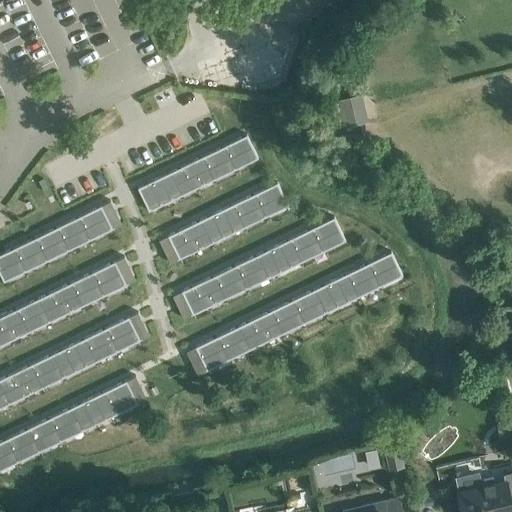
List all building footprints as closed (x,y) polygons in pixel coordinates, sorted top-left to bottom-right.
[(361,93),(338,98),(341,110),(344,124),(359,120),(356,107),(364,105),(361,93)] [(246,134),(224,144),(236,168),(256,158),(258,157),(247,133),(246,134)] [(224,144),(203,155),(214,178),(236,168),(224,144)] [(203,155),(181,165),(187,177),(198,172),(203,183),(214,178),(203,155)] [(181,165),(170,170),(182,194),(203,183),(198,172),(187,177),(181,165)] [(170,170),(137,187),(149,210),(182,194),(170,170)] [(277,181),(255,192),(266,215),(287,205),(288,204),(277,181)] [(255,192),(233,202),(245,226),(266,215),(255,192)] [(233,202),(201,218),(212,241),(245,226),(233,202)] [(101,204),(79,215),(90,238),(112,228),(113,227),(112,227),(101,204)] [(79,215),(57,225),(69,249),(90,238),(79,215)] [(333,216),(312,227),(323,250),(345,240),(345,239),(334,216),(333,216)] [(201,218),(179,229),(185,240),(195,235),(201,247),(212,241),(201,218)] [(57,225),(36,236),(47,259),(69,249),(57,225)] [(312,227),(290,237),(301,261),(323,250),(312,227)] [(179,229),(168,234),(179,258),(180,257),(201,247),(195,235),(185,240),(179,229)] [(36,236),(14,246),(26,270),(47,259),(36,236)] [(290,237),(258,253),(269,276),(301,261),(290,237)] [(4,251),(0,253),(0,273),(3,280),(4,280),(26,270),(14,246),(4,251)] [(391,251),(369,261),(380,285),(401,275),(402,274),(391,251)] [(258,253),(236,263),(247,287),(269,276),(258,253)] [(115,260),(93,271),(104,294),(126,283),(115,260)] [(369,261),(347,272),(358,295),(380,285),(369,261)] [(236,263),(214,274),(226,297),(247,287),(236,263)] [(93,271),(71,281),(83,304),(104,294),(93,271)] [(347,272),(315,288),(326,311),(358,295),(347,272)] [(214,274),(193,284),(198,296),(209,291),(215,302),(226,297),(214,274)] [(71,281),(50,291),(55,303),(66,298),(72,310),(83,304),(71,281)] [(193,284),(181,290),(193,313),(215,302),(209,291),(198,296),(193,284)] [(315,288),(293,298),(304,322),(326,311),(315,288)] [(50,291),(39,297),(50,320),(72,310),(66,298),(55,303),(50,291)] [(39,297),(17,307),(29,330),(50,320),(39,297)] [(293,298),(271,309),(283,332),(304,322),(293,298)] [(17,307),(0,315),(0,326),(1,329),(12,324),(18,336),(29,330),(17,307)] [(271,309),(250,319),(256,331),(266,326),(272,337),(283,332),(271,309)] [(129,315),(107,326),(118,350),(139,339),(140,339),(129,315)] [(250,319),(239,324),(250,348),(272,337),(266,326),(256,331),(250,319)] [(0,326),(0,344),(18,336),(12,324),(1,329),(0,326)] [(239,324),(217,335),(229,358),(250,348),(239,324)] [(107,326),(85,337),(96,360),(118,350),(107,326)] [(217,335),(195,346),(207,369),(229,358),(217,335)] [(85,337),(53,352),(64,376),(96,360),(85,337)] [(53,352),(31,363),(42,386),(64,376),(53,352)] [(31,363),(9,373),(15,385),(26,380),(32,392),(42,386),(31,363)] [(9,373),(0,378),(0,381),(10,402),(32,392),(26,380),(15,385),(9,373)] [(127,379),(104,390),(116,413),(136,403),(138,402),(127,379)] [(0,381),(0,406),(10,402),(0,381)] [(104,390),(72,406),(83,429),(116,413),(104,390)] [(72,406),(50,416),(62,439),(83,429),(72,406)] [(511,413),(496,415),(499,441),(511,439),(511,413)] [(50,416),(29,427),(40,450),(62,439),(50,416)] [(29,427),(7,437),(18,460),(40,450),(29,427)] [(0,440),(0,469),(18,460),(7,437),(0,440)] [(398,440),(385,443),(390,469),(404,466),(398,440)] [(462,511),(503,511),(511,510),(511,508),(510,500),(511,499),(511,471),(503,473),(505,479),(458,490),(462,511)] [(402,511),(402,510),(400,510),(397,497),(342,510),(342,511),(402,511)]
